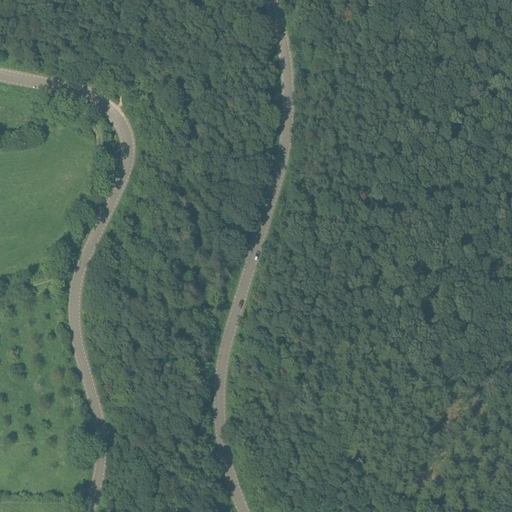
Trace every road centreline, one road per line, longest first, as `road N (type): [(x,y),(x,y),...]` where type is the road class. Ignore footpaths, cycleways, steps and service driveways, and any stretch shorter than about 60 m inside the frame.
road 1 (tertiary): [(88,511),(100,439),(73,291),(123,176),(127,137),(107,106),(87,94),(0,74)]
road 2 (tertiary): [(269,0),(285,52),(286,134),(219,383),(225,459),(243,511)]
road 3 (unknown): [(0,42),(114,81)]
